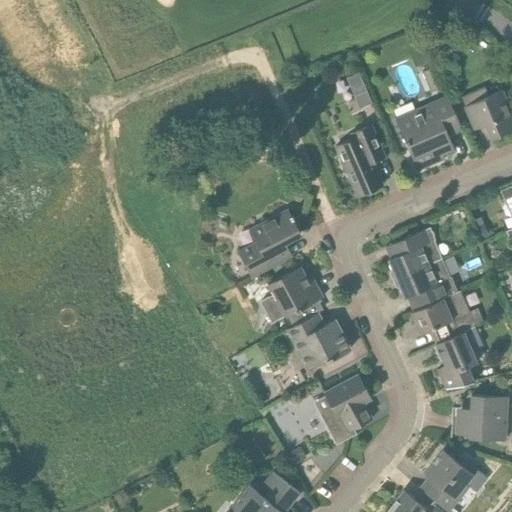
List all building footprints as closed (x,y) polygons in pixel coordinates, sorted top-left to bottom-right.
[(422,72),(431,92),(443,88),(433,67),(422,72)] [(511,129),(511,116),(501,91),(488,96),(484,87),(461,98),(472,124),(483,119),(491,139),(511,129)] [(356,98),(360,107),(373,102),(369,92),(356,98)] [(395,118),(408,150),(417,171),(434,163),(431,156),(439,152),(440,155),(454,150),(448,136),(462,130),(447,96),(395,118)] [(335,147),(356,197),(383,185),(373,162),(385,157),(371,125),(350,134),(353,139),(335,147)] [(290,175),(280,180),(287,194),(297,189),(290,175)] [(290,216),(287,210),(249,230),(256,243),(238,252),(252,279),(284,261),(277,247),(300,235),(292,220),(293,219),(291,215),(290,216)] [(489,238),(484,225),(475,228),(480,241),(489,238)] [(435,240),(430,228),(390,244),(395,256),(388,259),(392,269),(390,270),(392,275),(390,276),(392,280),(428,265),(427,265),(442,259),(434,241),(435,240)] [(391,237),(393,243),(409,236),(407,230),(391,237)] [(435,283),(428,265),(392,280),(394,285),(396,284),(398,288),(400,287),(404,298),(414,294),(420,308),(456,292),(450,277),(435,283)] [(308,284),(299,267),(267,284),(272,294),(260,301),(271,322),(284,315),(284,316),(295,310),(296,312),(322,298),(313,281),(308,284)] [(442,331),(445,339),(474,327),(476,326),(460,290),(456,292),(420,308),(410,312),(419,334),(430,329),(432,335),(442,331)] [(323,325),(316,313),(287,329),(308,369),(325,360),(326,362),(349,350),(333,319),(323,325)] [(474,327),(445,339),(435,344),(448,374),(440,377),(446,390),(473,383),(467,368),(476,363),(470,350),(482,345),(474,327)] [(336,445),(347,439),(352,436),(350,432),(372,419),(363,403),(370,400),(357,375),(324,394),(325,396),(313,402),(336,445)] [(455,435),(468,435),(468,439),(506,441),(508,397),(471,395),(469,418),(456,417),(455,435)] [(244,454),(251,468),(265,460),(257,446),(244,454)] [(298,449),(287,455),(293,465),(304,458),(298,449)] [(419,488),(434,500),(448,511),(458,500),(454,497),(476,469),(460,457),(456,461),(443,450),(431,464),(436,468),(419,488)] [(283,511),(299,493),(277,475),(260,495),(249,486),(226,511),(283,511)] [(448,511),(434,500),(427,508),(407,492),(406,493),(404,490),(390,507),(396,511),(448,511)]
